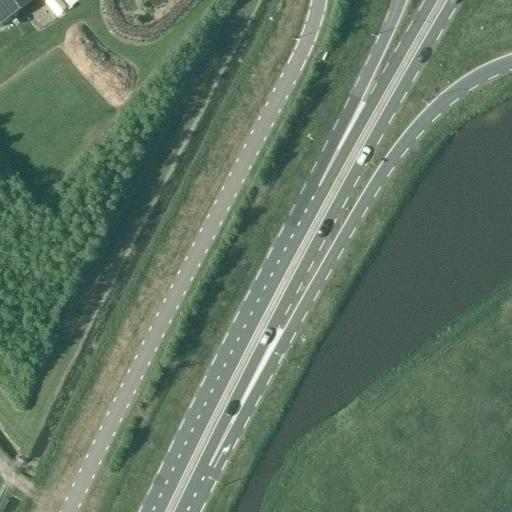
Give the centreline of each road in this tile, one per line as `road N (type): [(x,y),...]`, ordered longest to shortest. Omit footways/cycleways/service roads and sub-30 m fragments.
road 1 (unclassified): [(319,0),(305,45),(69,511)]
road 2 (primary): [(209,451),(453,0)]
road 3 (primary): [(209,451),(416,128),(455,92),(511,62)]
road 4 (primary): [(328,178),(156,511)]
road 5 (primary): [(432,0),(328,178)]
road 6 (primary): [(399,0),(328,178)]
